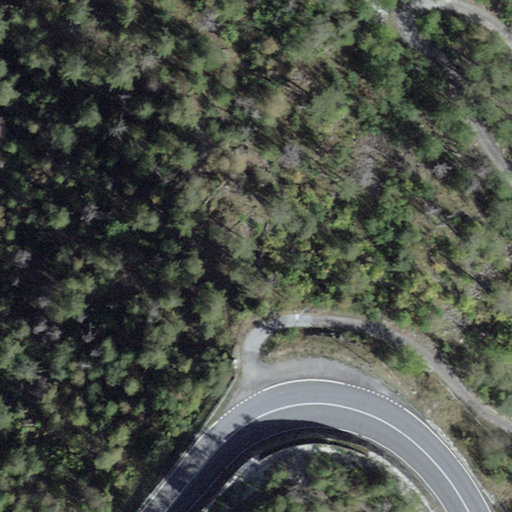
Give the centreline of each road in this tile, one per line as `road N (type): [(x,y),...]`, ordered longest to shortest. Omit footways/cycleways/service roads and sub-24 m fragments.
road 1 (secondary): [(163,511),(244,423),(319,402),(399,430),(444,473),(468,511)]
road 2 (track): [(244,423),(254,339),(290,319),(348,322),(397,338),(511,429)]
road 3 (track): [(511,178),(405,16),(416,2),(445,1),(511,40)]
